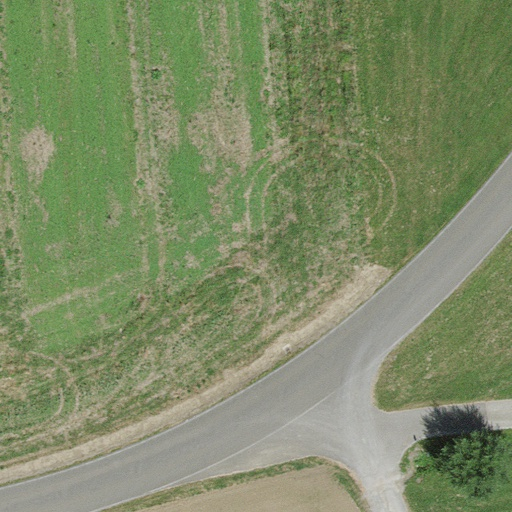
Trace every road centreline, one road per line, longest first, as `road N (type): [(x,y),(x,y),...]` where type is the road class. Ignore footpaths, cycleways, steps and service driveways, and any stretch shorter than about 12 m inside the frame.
road 1 (unclassified): [(511,190),(456,251),(300,387),(150,465),(0,509)]
road 2 (track): [(511,416),(386,428),(300,387),(364,450),(393,511)]
